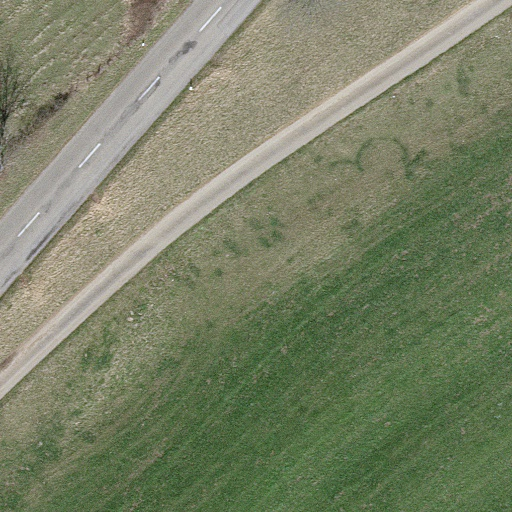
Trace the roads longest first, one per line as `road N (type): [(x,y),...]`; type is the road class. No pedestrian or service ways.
road 1 (track): [(486,0),(262,152),(139,249),(0,377)]
road 2 (tertiary): [(0,252),(219,0)]
